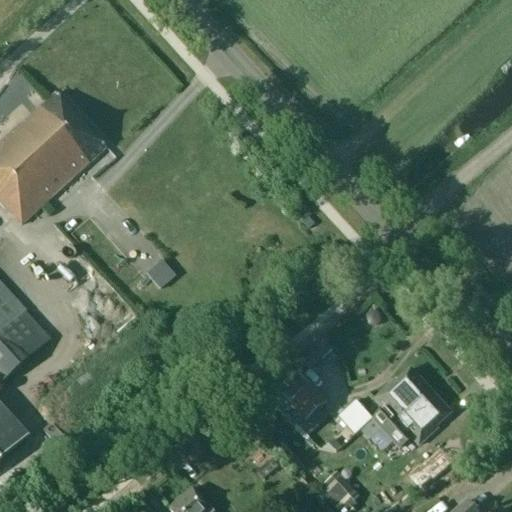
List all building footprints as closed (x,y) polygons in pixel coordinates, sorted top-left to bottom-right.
[(105,149),(55,94),(0,143),(0,205),(20,227),(105,149)] [(100,229),(108,237),(124,223),(92,188),(73,205),(86,219),(97,208),(109,221),(100,229)] [(156,293),(175,279),(161,260),(142,274),(156,293)] [(0,464),(23,444),(0,417),(0,370),(3,368),(0,364),(0,338),(25,317),(0,287),(0,464)] [(428,391),(410,371),(390,389),(388,387),(373,401),(382,411),(371,421),(363,412),(352,423),(369,441),(380,430),(381,431),(394,419),(397,422),(426,397),(428,391)] [(326,403),(310,386),(290,405),(306,422),(326,403)] [(450,415),(428,391),(426,397),(397,422),(394,419),(381,431),(399,451),(411,439),(419,447),(437,430),(436,428),(450,415)] [(347,508),(357,499),(335,475),(318,491),(336,511),(348,511),(350,511),(347,508)] [(169,511),(210,511),(191,490),(168,510),(169,511)] [(370,503),(362,511),(376,511),(378,510),(370,503)] [(498,511),(473,511),(466,503),(455,511),(501,511),(500,511),(498,511)]
